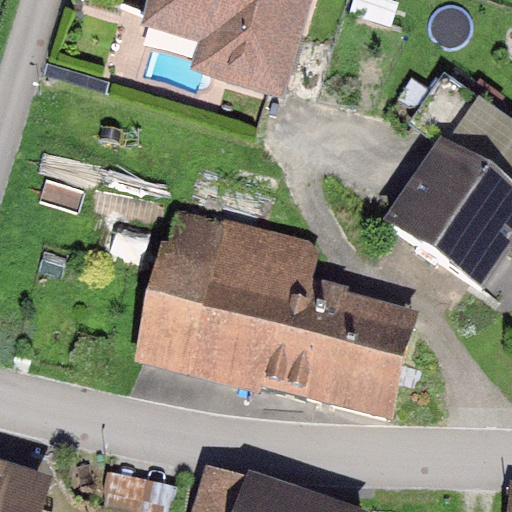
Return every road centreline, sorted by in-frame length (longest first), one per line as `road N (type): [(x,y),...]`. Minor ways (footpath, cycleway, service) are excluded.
road 1 (residential): [(511,460),(302,455),(120,427),(0,396)]
road 2 (track): [(314,162),(318,203),(357,268),(442,326),(476,399),(485,511)]
road 3 (track): [(0,144),(44,0)]
